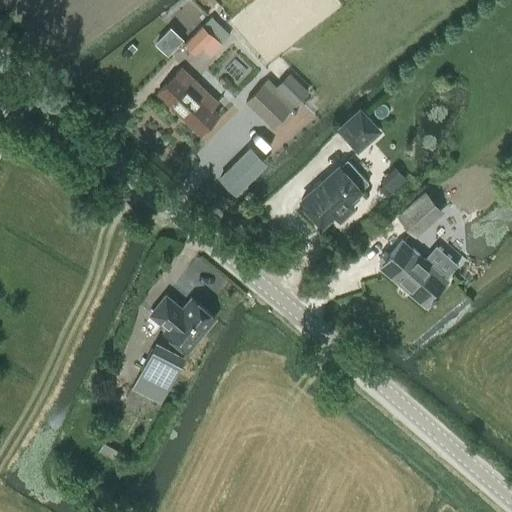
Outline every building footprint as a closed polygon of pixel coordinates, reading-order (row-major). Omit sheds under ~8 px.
[(223,40),(231,32),(213,13),(205,21),(223,40)] [(202,26),(185,43),(195,53),(202,46),(211,55),(221,44),(202,26)] [(170,27),(155,42),(167,54),(182,39),(170,27)] [(212,121),(206,114),(212,108),(211,108),(217,102),(180,68),(157,92),(188,121),(200,133),(212,121)] [(267,79),(246,102),(272,127),(307,91),(289,73),(276,87),(267,79)] [(378,131),(360,110),(339,129),(357,150),(378,131)] [(219,174),(236,192),(269,161),(252,143),(219,174)] [(368,183),(347,159),(301,200),(322,224),(368,183)] [(437,208),(424,194),(399,216),(412,230),(437,208)] [(423,306),(446,279),(401,240),(378,267),(423,306)] [(151,313),(167,327),(165,330),(188,349),(214,317),(191,298),(182,310),(165,296),(151,313)] [(166,352),(166,354),(152,347),(133,387),(162,401),(181,359),(166,352)] [(117,450),(103,442),(99,451),(112,458),(117,450)] [(125,453),(135,458),(140,449),(130,444),(125,453)]
